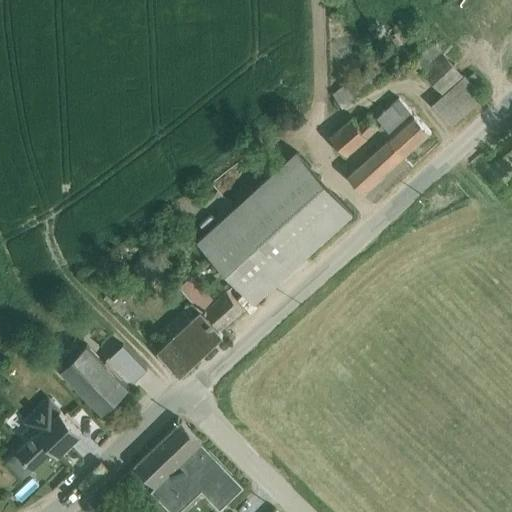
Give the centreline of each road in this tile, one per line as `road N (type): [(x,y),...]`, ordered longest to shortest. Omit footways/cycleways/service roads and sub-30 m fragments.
road 1 (unclassified): [(176,397),(511,100)]
road 2 (tertiary): [(297,511),(176,397)]
road 3 (tertiary): [(63,511),(176,397)]
